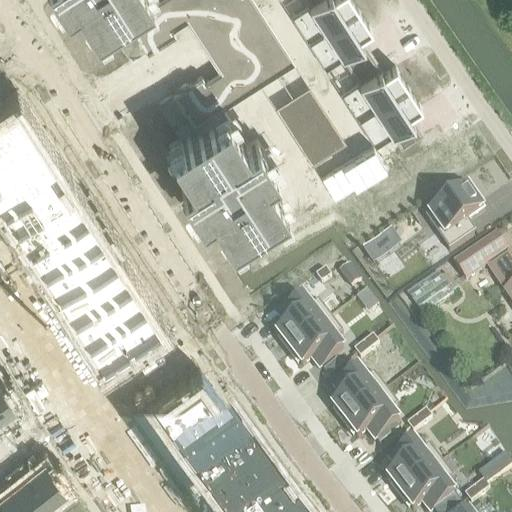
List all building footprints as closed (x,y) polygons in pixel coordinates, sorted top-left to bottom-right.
[(60,0),(64,6),(74,0),(94,30),(121,13),(146,52),(175,33),(153,0),(60,0)] [(307,0),(325,28),(358,6),(353,0),(307,0)] [(358,6),(325,28),(350,66),(371,53),(359,34),(371,26),(358,6)] [(371,53),(350,66),(375,105),(408,84),(395,63),(383,71),(371,53)] [(197,131),(171,148),(190,179),(180,185),(200,216),(210,209),(230,240),(257,222),(261,230),(290,211),(266,173),(276,167),(256,136),(246,143),(202,74),(173,92),(197,131)] [(408,84),(375,105),(400,145),(422,131),(409,111),(421,104),(408,84)] [(0,200),(2,204),(3,205),(6,203),(16,218),(12,220),(13,222),(46,273),(83,329),(100,356),(132,335),(158,318),(71,183),(70,182),(64,186),(55,172),(58,170),(61,168),(60,167),(37,131),(16,99),(16,98),(0,108),(0,200)] [(432,216),(426,221),(449,254),(476,235),(468,224),(484,213),(478,204),(480,203),(471,190),(444,208),(443,206),(431,214),(432,216)] [(373,267),(402,247),(392,232),(363,252),(373,267)] [(496,235),(454,264),(467,282),(488,268),(506,293),(504,294),(511,305),(511,254),(510,251),(508,252),(496,235)] [(326,272),(316,279),(322,287),(332,280),(326,272)] [(439,275),(409,295),(423,317),(453,296),(451,294),(442,280),(439,275)] [(448,276),(442,280),(451,294),(457,290),(448,276)] [(287,329),(278,336),(281,340),(279,342),(288,354),(331,321),(319,305),(311,311),(303,300),(279,319),(287,329)] [(331,321),(288,354),(298,367),(300,365),(302,369),(312,361),(320,372),(344,353),(336,343),(344,337),(331,321)] [(374,340),(364,347),(370,355),(379,347),(374,340)] [(364,347),(355,354),(361,362),(370,355),(364,347)] [(343,401),(333,409),(336,412),(334,414),(344,426),(387,393),(374,377),(367,383),(359,372),(335,391),(343,401)] [(197,378),(141,418),(208,511),(288,511),(292,509),(197,378)] [(0,414),(15,405),(0,381),(0,414)] [(387,393),(344,426),(353,439),(355,437),(358,441),(367,434),(375,444),(386,436),(396,428),(400,426),(392,415),(399,409),(387,393)] [(427,414),(417,421),(423,429),(432,422),(427,414)] [(417,421),(408,429),(414,436),(423,429),(417,421)] [(396,428),(386,436),(390,440),(399,433),(396,428)] [(398,474),(389,481),(391,485),(390,486),(399,499),(442,465),(430,449),(422,455),(414,445),(390,463),(398,474)] [(511,464),(506,456),(479,477),(484,485),(487,488),(511,469),(511,464)] [(43,459),(27,472),(50,501),(66,488),(43,459)] [(442,465),(399,499),(409,511),(411,510),(412,511),(414,511),(423,506),(427,511),(436,511),(455,498),(447,487),(455,481),(442,465)] [(27,472),(12,484),(34,511),(35,511),(50,501),(27,472)] [(34,511),(12,484),(0,492),(0,499),(10,511),(35,511),(34,511)] [(484,485),(475,492),(481,500),(490,492),(487,488),(484,485)] [(475,492),(465,499),(471,507),(481,500),(475,492)] [(455,498),(436,511),(456,511),(462,508),(455,498)] [(10,511),(0,499),(0,511),(10,511)]
